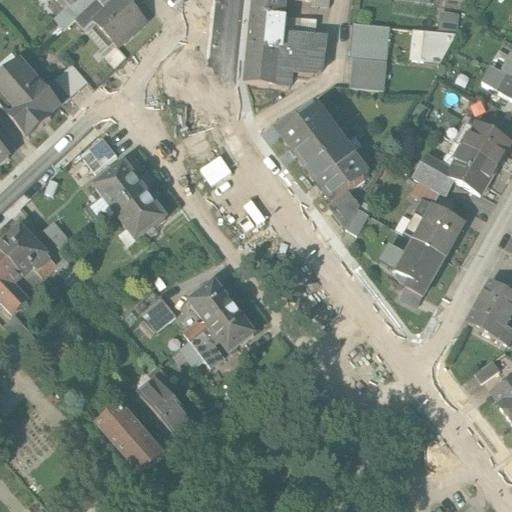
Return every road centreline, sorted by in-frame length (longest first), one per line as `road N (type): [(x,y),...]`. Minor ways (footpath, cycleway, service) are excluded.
road 1 (residential): [(225,97),(239,141),(270,190),(408,374)]
road 2 (residential): [(225,97),(150,94),(114,103),(0,202)]
road 3 (residential): [(408,374),(511,206)]
road 4 (residential): [(408,374),(496,488)]
